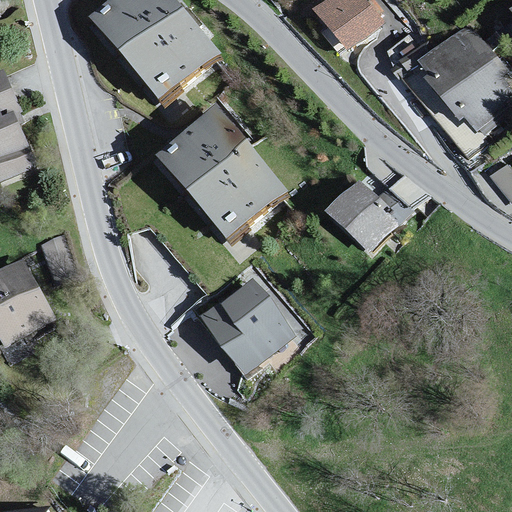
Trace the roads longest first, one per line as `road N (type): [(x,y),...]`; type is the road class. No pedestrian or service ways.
road 1 (tertiary): [(282,511),(157,349),(120,287),(47,0)]
road 2 (residential): [(511,235),(387,144),(236,0)]
